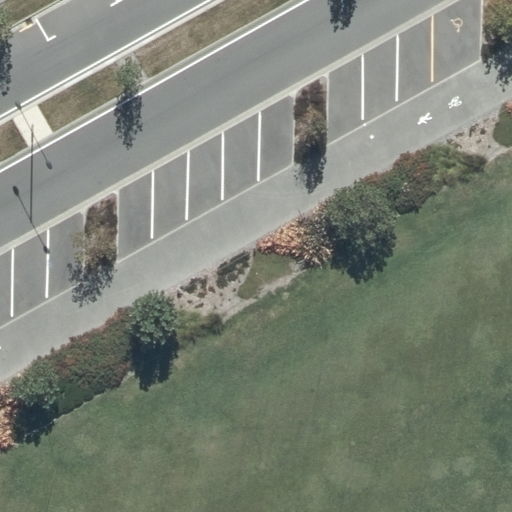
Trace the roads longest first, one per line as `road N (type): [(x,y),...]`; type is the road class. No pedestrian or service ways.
road 1 (unclassified): [(353,0),(0,197)]
road 2 (unclassified): [(0,103),(184,0)]
